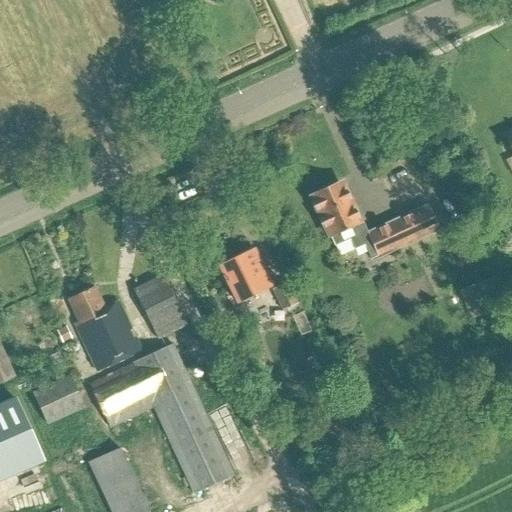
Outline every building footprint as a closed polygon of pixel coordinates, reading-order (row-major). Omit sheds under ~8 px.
[(367,258),(405,241),(437,227),(427,205),(365,233),(360,222),(358,223),(342,187),(329,193),(328,190),(310,198),(329,237),(333,246),(348,239),(352,249),(361,245),(367,258)] [(453,250),(460,269),(475,263),(467,244),(453,250)] [(253,250),(219,267),(236,302),(270,285),(265,276),(253,250)] [(187,327),(163,278),(133,292),(158,342),(187,327)] [(458,294),(471,322),(500,308),(488,281),(458,294)] [(286,282),(272,289),(282,311),(296,304),(286,282)] [(94,288),(67,301),(77,320),(73,322),(96,370),(138,350),(116,303),(104,309),(94,288)] [(71,341),(66,330),(57,333),(62,345),(71,341)] [(173,346),(88,386),(109,429),(152,409),(193,496),(234,476),(173,346)] [(0,384),(14,378),(0,347),(0,384)] [(32,395),(48,428),(85,411),(69,377),(32,395)] [(15,396),(0,402),(0,477),(43,458),(15,396)] [(137,511),(113,448),(85,459),(105,511),(137,511)]
